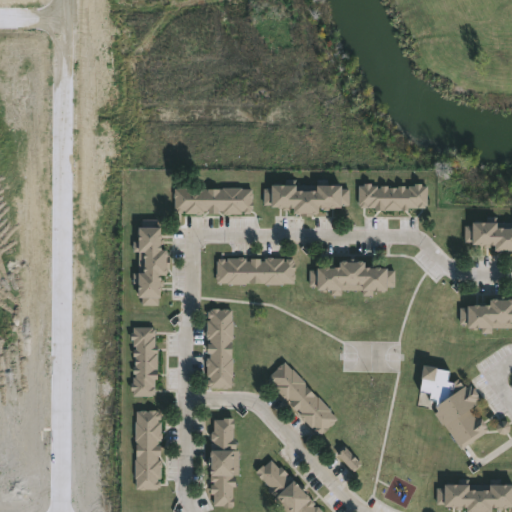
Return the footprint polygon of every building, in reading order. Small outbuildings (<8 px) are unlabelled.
[(327,179),(327,184),(339,184),(339,188),(347,189),(347,205),(339,205),(339,207),(328,207),(328,209),(317,208),(317,213),(310,213),(310,215),(293,214),(293,212),(291,212),(291,208),(286,208),(286,207),(275,207),(269,207),(269,204),(262,204),(262,187),(268,188),(269,184),(284,184),(284,179),(294,179),(294,184),(315,185),(315,179),(327,179)] [(420,183),(420,186),(426,186),(425,198),(428,198),(428,204),(424,204),(424,207),(407,207),(407,209),(374,209),(374,207),(359,207),(359,205),(357,205),(357,185),(362,185),(362,183),(370,183),(370,185),(376,185),(376,188),(378,188),(378,185),(387,185),(387,187),(397,187),(397,186),(403,186),(403,188),(406,188),(406,185),(412,185),(412,183),(420,183)] [(195,185),(195,187),(203,187),(203,188),(240,187),(240,189),(250,189),(251,208),(248,208),(248,212),(242,212),(242,210),(239,210),(239,213),(223,214),(221,214),(221,210),(217,211),(217,213),(206,213),(206,211),(202,211),(202,213),(194,213),(184,214),(184,211),(175,211),(175,210),(173,210),(173,188),(185,188),(185,186),(195,185)] [(511,250),(505,250),(505,253),(500,253),(500,250),(492,250),(492,246),(482,245),(482,244),(470,244),(470,241),(463,241),(464,225),(470,225),(470,221),(484,222),(484,216),(495,216),(495,222),(511,222),(511,250)] [(158,219),(158,239),(162,239),(162,244),(158,244),(158,249),(164,249),(164,256),(167,256),(167,267),(164,267),(164,275),(159,275),(159,279),(161,279),(161,285),(157,285),(157,305),(140,305),(140,297),(135,297),(135,281),(132,281),(132,272),(137,272),(137,251),(131,251),(131,240),(136,240),(136,226),(140,226),(140,219),(158,219)] [(271,257),(271,258),(282,258),(282,261),(284,261),(284,259),(291,259),(291,262),(293,262),(293,283),(263,283),(246,283),(246,284),(225,284),(225,283),(215,282),(215,261),(216,261),(216,258),(223,258),(223,260),(225,260),(226,257),(242,257),(245,257),(245,260),(248,260),(248,258),(259,258),(259,261),(263,261),(263,257),(271,257)] [(352,259),(352,261),(362,261),(362,267),(378,267),(378,268),(385,268),(385,270),(393,270),(393,286),(384,286),(384,292),(376,292),(376,290),(371,290),(371,295),(361,295),(361,290),(340,290),(340,295),(329,295),(329,289),(325,289),(325,291),(318,291),(318,290),(315,290),(315,285),(308,285),(308,269),(314,269),(314,267),(322,267),(322,266),(327,266),(327,267),(337,267),(337,261),(347,261),(347,259),(352,259)] [(503,296),(503,299),(511,298),(511,299),(511,327),(490,327),(490,332),(480,332),(480,327),(465,328),(465,322),(458,322),(458,307),(465,307),(465,305),(472,305),(488,305),(487,299),(498,299),(498,296),(503,296)] [(217,308),(217,310),(231,310),(230,340),(228,340),(228,342),(231,342),(230,376),(230,386),(226,386),(226,388),(209,387),(209,385),(206,385),(206,379),(208,379),(208,376),(205,376),(205,361),(205,358),(208,358),(208,353),(205,353),(206,343),(208,343),(208,339),(205,339),(205,336),(205,320),(208,320),(208,317),(206,317),(206,311),(209,311),(209,308),(217,308)] [(151,326),(151,329),(153,329),(153,346),(155,346),(156,379),(153,379),(153,394),(151,394),(151,396),(132,396),(131,390),(129,390),(129,383),(131,383),(131,377),(133,377),(133,374),(131,374),(131,366),(133,366),(132,349),(133,349),(133,346),(131,346),(131,340),(129,340),(129,332),(131,332),(131,327),(151,326)] [(282,361),(304,382),(302,384),(329,410),(328,411),(336,419),(321,434),(319,432),(317,434),(312,430),(314,428),(312,426),(311,428),(299,416),(297,414),(300,412),(296,408),(295,410),(288,403),(290,401),(286,398),(285,400),(283,398),(271,387),(274,384),(272,382),(271,384),(267,380),(269,378),(267,377),(276,368),(282,361)] [(447,379),(450,383),(455,379),(461,387),(464,385),(465,387),(469,385),(471,388),(478,398),(475,401),(477,403),(471,407),(472,409),(469,411),(474,417),(476,415),(487,430),(485,431),(460,449),(432,411),(437,408),(434,405),(431,404),(432,399),(425,397),(426,391),(418,390),(420,379),(418,378),(421,365),(449,371),(447,379)] [(154,410),(154,412),(156,411),(156,414),(158,414),(159,420),(157,420),(157,422),(159,422),(160,442),(158,442),(158,455),(156,455),(156,460),(159,460),(159,462),(160,462),(160,478),(158,478),(158,488),(143,488),(143,489),(134,489),(134,478),(133,478),(133,459),(134,459),(133,421),(135,421),(134,411),(154,410)] [(231,419),(231,420),(232,420),(232,439),(234,439),(234,450),(237,450),(236,474),(231,474),(231,477),(234,477),(234,486),(231,486),(231,508),(222,507),(222,505),(211,505),(212,494),(209,494),(209,484),(211,484),(211,482),(209,482),(209,475),(207,475),(207,465),(205,465),(206,460),(208,460),(208,451),(211,451),(211,445),(209,445),(209,443),(211,443),(211,440),(209,440),(209,433),(211,433),(211,419),(231,419)] [(344,447),(362,465),(354,473),(336,454),(344,447)] [(269,459),(277,468),(279,466),(286,474),(284,475),(287,479),(288,478),(297,488),(300,485),(306,492),(304,494),(313,503),(311,505),(314,508),(316,506),(321,511),(283,511),(271,498),(273,497),(266,489),(268,487),(254,472),(269,459)] [(499,479),(499,485),(504,485),(504,483),(510,483),(510,485),(511,485),(511,508),(505,508),(500,508),(489,508),(489,511),(464,511),(464,509),(454,509),(454,507),(442,507),(442,504),(435,504),(435,487),(441,487),(441,484),(457,484),(457,479),(467,479),(467,484),(488,484),(488,479),(499,479)]
